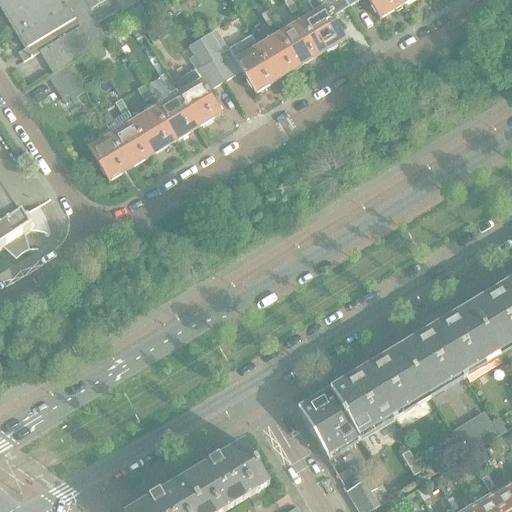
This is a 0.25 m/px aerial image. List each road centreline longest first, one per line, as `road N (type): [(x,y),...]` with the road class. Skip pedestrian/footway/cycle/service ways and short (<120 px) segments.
road 1 (tertiary): [(511,136),(0,442)]
road 2 (residential): [(100,236),(494,0)]
road 3 (tertiary): [(253,382),(511,226)]
road 4 (tertiary): [(35,511),(253,382)]
road 5 (residential): [(100,236),(0,81)]
road 6 (residential): [(330,511),(253,382)]
